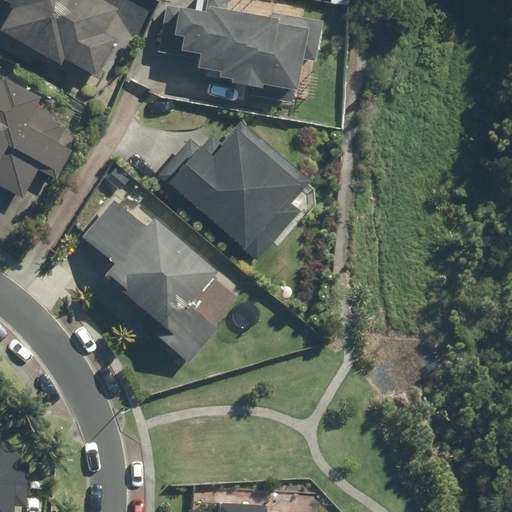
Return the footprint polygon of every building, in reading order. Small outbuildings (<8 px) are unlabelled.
[(120,6),(108,0),(6,0),(12,3),(0,24),(0,50),(31,67),(36,58),(57,70),(67,54),(98,71),(117,38),(106,32),(120,6)] [(311,22),(165,0),(163,0),(156,53),(197,59),(194,74),(301,90),(311,22)] [(43,99),(0,76),(0,185),(25,198),(39,171),(58,181),(75,149),(56,140),(64,125),(37,111),(43,99)] [(201,124),(158,172),(246,249),(309,177),(240,117),(220,140),(201,124)] [(220,271),(155,213),(147,223),(114,193),(80,232),(117,265),(108,275),(149,312),(140,322),(187,365),(219,329),(191,303),(220,271)] [(26,511),(29,461),(0,435),(0,511),(26,511)] [(267,511),(268,501),(222,499),(222,511),(188,509),(187,511),(267,511)]
